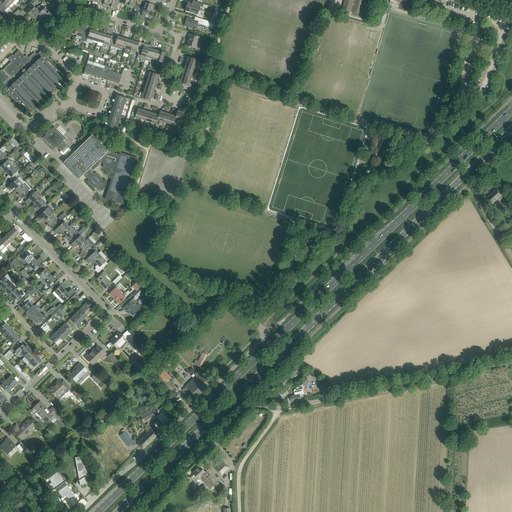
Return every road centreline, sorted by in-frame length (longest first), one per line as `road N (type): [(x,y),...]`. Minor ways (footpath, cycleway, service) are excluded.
road 1 (primary): [(511,110),(98,511)]
road 2 (primary): [(116,511),(511,128)]
road 3 (unclassified): [(144,511),(252,405),(278,409),(511,362)]
road 4 (unclassified): [(79,511),(271,330)]
road 5 (residential): [(58,359),(103,307),(11,210)]
